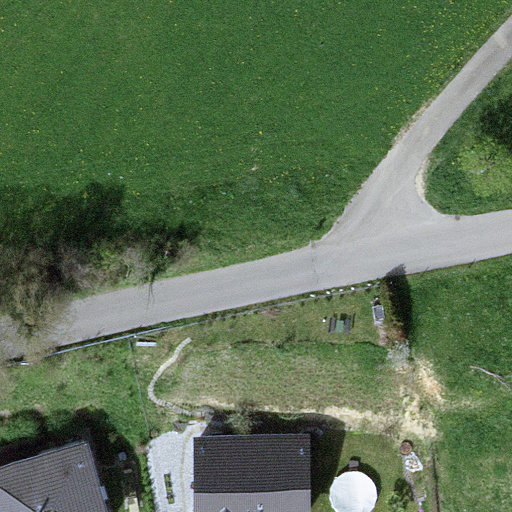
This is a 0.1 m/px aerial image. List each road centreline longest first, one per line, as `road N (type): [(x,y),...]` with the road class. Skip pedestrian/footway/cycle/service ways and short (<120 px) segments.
road 1 (unclassified): [(511,217),(380,238),(0,340)]
road 2 (track): [(380,238),(386,165),(511,28)]
